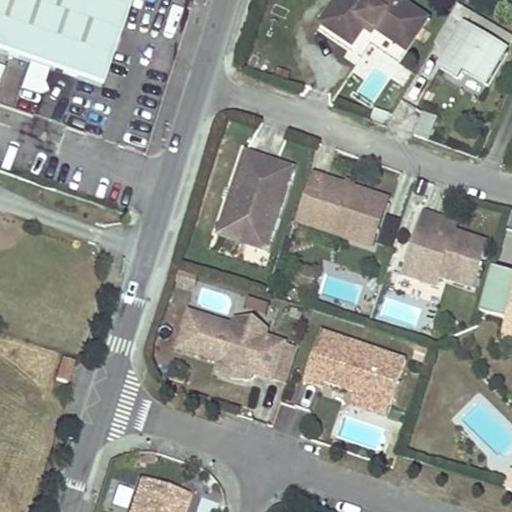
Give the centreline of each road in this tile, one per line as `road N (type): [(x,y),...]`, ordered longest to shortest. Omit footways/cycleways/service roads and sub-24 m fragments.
road 1 (unclassified): [(103,401),(199,86)]
road 2 (residential): [(199,86),(511,189)]
road 3 (residential): [(103,401),(266,457)]
road 4 (residential): [(266,457),(421,511)]
